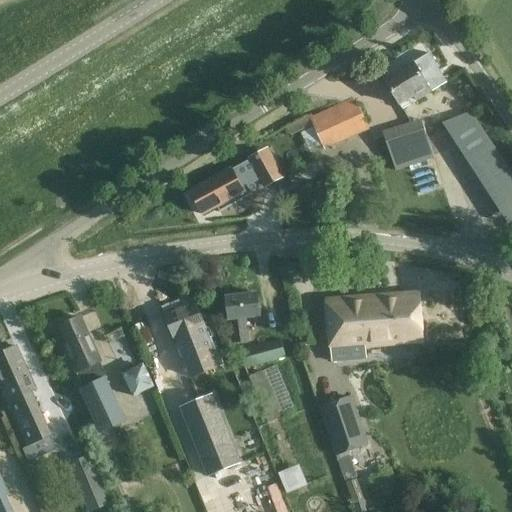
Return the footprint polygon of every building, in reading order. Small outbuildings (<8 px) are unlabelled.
[(447,83),(430,54),(385,81),(403,110),(447,83)] [(312,118),(326,148),(369,128),(356,101),(351,100),(312,118)] [(509,225),(511,222),(511,174),(471,113),(443,124),(446,129),(509,225)] [(382,133),(396,172),(435,159),(422,120),(382,133)] [(247,161),(191,192),(192,195),(191,199),(194,204),(198,205),(203,215),(218,207),(220,211),(253,194),(251,189),(262,184),(264,188),(282,178),(267,150),(247,161)] [(327,301),(333,363),(367,361),(366,348),(424,343),(420,293),(327,301)] [(227,297),(233,345),(249,343),(246,319),(261,317),(258,294),(227,297)] [(178,339),(183,349),(199,343),(194,333),(205,328),(195,302),(166,314),(176,340),(178,339)] [(77,390),(96,433),(122,422),(103,380),(105,379),(97,362),(98,362),(78,318),(54,329),(74,372),(75,372),(82,388),(77,390)] [(281,340),(241,351),(245,368),(286,357),(281,340)] [(0,353),(0,388),(27,447),(49,437),(29,393),(35,391),(15,346),(0,353)] [(195,390),(237,378),(228,350),(187,362),(195,390)] [(125,373),(134,397),(159,387),(150,363),(125,373)] [(211,393),(179,405),(204,474),(236,463),(211,393)] [(323,407),(340,455),(370,445),(353,397),(323,407)] [(67,464),(86,511),(90,511),(107,505),(86,456),(67,464)] [(0,511),(10,511),(3,495),(6,493),(0,479),(0,511)] [(357,480),(346,483),(353,503),(356,502),(364,500),(357,480)]
